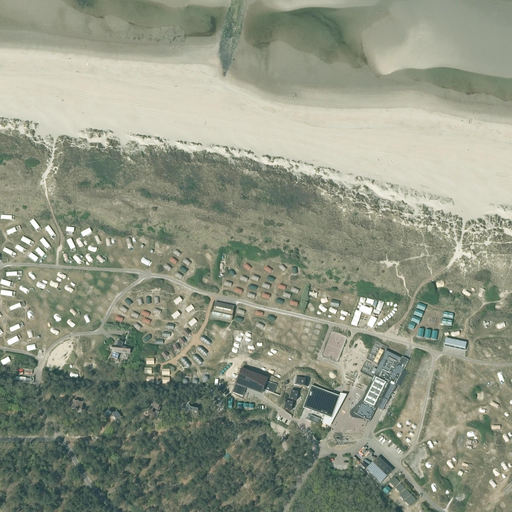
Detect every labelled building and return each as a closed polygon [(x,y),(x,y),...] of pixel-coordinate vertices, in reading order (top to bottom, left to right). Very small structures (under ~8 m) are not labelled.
[(38,232),(41,230),(34,219),(31,221),(38,232)] [(48,251),(51,248),(43,238),(40,241),(48,251)] [(72,251),(76,249),(71,239),(67,240),(72,251)] [(176,305),(183,301),(180,296),(173,301),(176,305)] [(417,308),(425,311),(427,306),(419,303),(417,308)] [(185,308),(188,313),(195,309),(192,304),(185,308)] [(230,316),(232,307),(216,304),(215,313),(213,312),(211,317),(231,322),(232,317),(230,316)] [(414,316),(421,319),(424,311),(417,308),(414,316)] [(175,320),(181,315),(177,311),(171,315),(175,320)] [(192,327),(198,322),(194,318),(188,323),(192,327)] [(446,339),(444,345),(465,349),(466,343),(446,339)] [(114,353),(112,358),(117,360),(120,353),(129,354),(129,348),(121,348),(123,343),(120,342),(118,341),(116,347),(113,347),(113,353),(114,353)] [(350,414),(351,415),(351,416),(351,417),(352,417),(353,418),(354,418),(355,418),(356,417),(357,417),(357,416),(358,416),(370,422),(375,410),(376,409),(377,410),(377,408),(383,411),(403,370),(404,369),(398,366),(401,359),(386,351),(379,365),(378,368),(368,387),(365,393),(356,411),(355,410),(354,410),(353,410),(352,411),(351,411),(351,412),(351,413),(350,414)] [(234,387),(232,393),(243,397),(246,388),(246,387),(263,393),(264,390),(269,392),(279,396),(274,394),(277,385),(267,381),(268,380),(241,371),(240,371),(234,387)] [(296,377),(294,384),(308,387),(309,380),(296,377)] [(312,386),(311,386),(303,409),(304,409),(325,417),(332,420),(342,395),(341,395),(340,398),(331,394),(330,394),(311,387),(312,386)] [(289,399),(289,400),(296,401),(297,393),(298,393),(298,392),(291,391),(291,392),(290,400),(289,399)] [(73,406),(71,410),(75,409),(77,411),(78,410),(82,411),(82,407),(84,403),(80,403),(77,401),(77,402),(73,401),(73,406)] [(284,410),(291,411),(290,411),(292,403),(286,401),(286,402),(284,410)] [(186,407),(182,406),(181,409),(186,410),(184,411),(185,414),(189,411),(191,414),(193,412),(197,413),(198,410),(191,408),(193,404),(190,403),(189,405),(186,406),(186,407)] [(159,406),(154,404),(152,408),(151,407),(149,410),(148,414),(150,415),(150,416),(157,419),(159,413),(158,413),(160,408),(158,407),(159,406)] [(109,410),(104,416),(108,419),(111,415),(114,416),(116,420),(121,417),(117,412),(114,414),(109,410)] [(320,420),(311,416),(309,421),(318,425),(319,421),(320,420)] [(322,424),(321,427),(326,429),(327,428),(329,428),(332,420),(325,417),(322,424)] [(119,453),(116,453),(119,457),(120,457),(120,458),(121,458),(121,457),(121,454),(124,454),(128,451),(126,448),(125,448),(124,448),(124,449),(123,449),(123,447),(118,450),(118,451),(118,452),(119,452),(119,453)] [(377,458),(367,469),(381,483),(390,473),(387,470),(388,468),(377,458)] [(101,461),(100,466),(104,466),(102,467),(104,471),(109,469),(107,465),(105,465),(106,461),(101,461)] [(387,495),(396,485),(392,481),(383,491),(387,495)]
